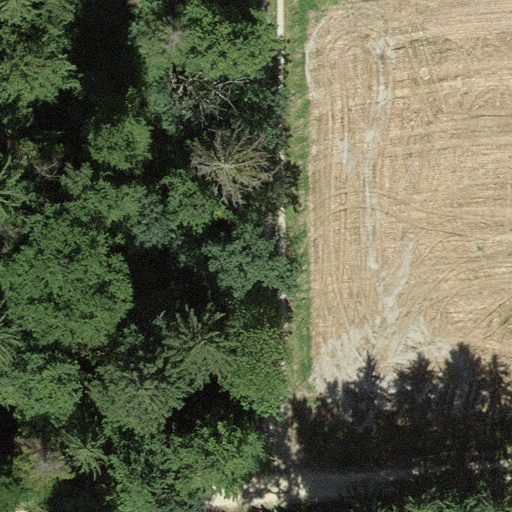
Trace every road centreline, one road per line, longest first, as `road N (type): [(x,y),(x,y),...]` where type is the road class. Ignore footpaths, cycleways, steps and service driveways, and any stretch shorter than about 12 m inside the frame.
road 1 (track): [(265,498),(247,0)]
road 2 (track): [(511,464),(142,511)]
